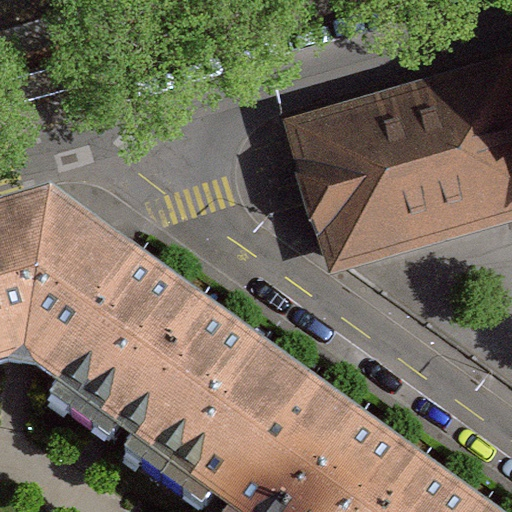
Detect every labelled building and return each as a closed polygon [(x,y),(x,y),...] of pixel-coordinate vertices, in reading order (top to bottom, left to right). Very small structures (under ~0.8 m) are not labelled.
[(511,212),(511,59),(293,126),(336,266),(511,212)] [(53,368),(109,282),(13,214),(0,217),(0,368),(38,357),(53,368)] [(151,438),(215,356),(109,282),(53,368),(151,438)] [(253,511),(276,511),(331,438),(215,356),(151,438),(253,511)] [(436,511),(331,438),(276,511),(436,511)]
